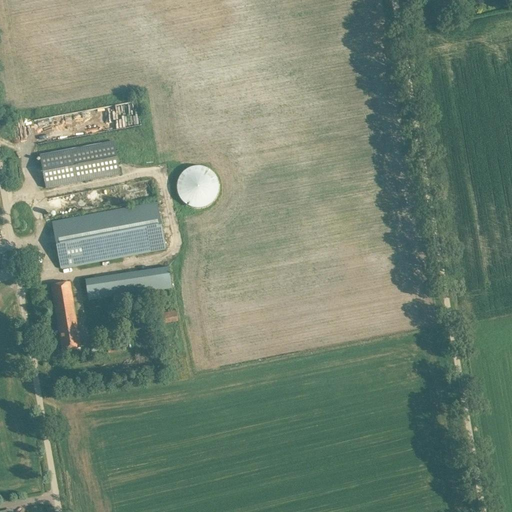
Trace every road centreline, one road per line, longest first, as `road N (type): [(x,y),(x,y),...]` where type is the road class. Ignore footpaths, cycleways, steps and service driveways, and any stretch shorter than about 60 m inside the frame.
road 1 (unclassified): [(478,511),(392,0)]
road 2 (unclassified): [(56,511),(2,195)]
